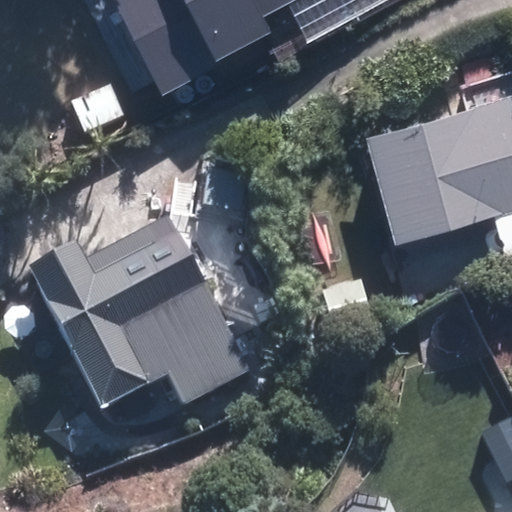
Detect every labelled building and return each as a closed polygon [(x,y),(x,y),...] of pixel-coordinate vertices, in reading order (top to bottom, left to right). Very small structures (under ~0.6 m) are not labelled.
[(287,0),(241,0),(251,18),(287,0)] [(511,91),(355,135),(386,247),(511,212),(511,91)] [(165,226),(76,272),(66,253),(19,277),(95,423),(165,386),(180,415),(246,380),(165,226)] [(373,324),(358,282),(318,297),(333,338),(373,324)] [(491,383),(415,379),(410,462),(486,466),(491,383)]
